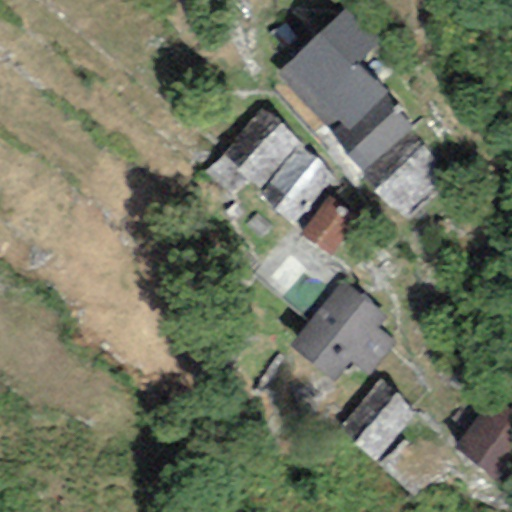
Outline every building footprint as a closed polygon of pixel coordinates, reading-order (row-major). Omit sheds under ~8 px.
[(362,173),(411,128),(384,99),(387,96),(358,65),(380,43),(348,8),(277,74),(333,134),(329,138),(362,173)] [(257,189),(299,141),(262,109),(220,156),(257,189)] [(452,169),(411,128),(362,173),(411,226),(461,179),(452,169)] [(335,179),(298,149),(258,197),(295,227),(335,179)] [(361,224),(327,197),(300,232),(333,258),(361,224)] [(386,318),(341,281),(288,345),(334,383),(351,362),(367,375),(393,344),(376,330),(386,318)] [(416,412),(378,380),(340,425),(358,439),(354,444),(374,461),(416,412)] [(511,464),(511,413),(489,397),(452,449),(499,482),(511,464)]
